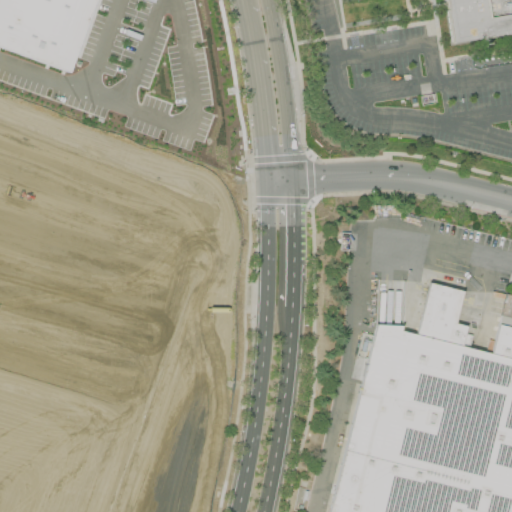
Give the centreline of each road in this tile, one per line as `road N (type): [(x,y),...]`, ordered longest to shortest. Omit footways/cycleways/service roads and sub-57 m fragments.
road 1 (secondary): [(265,183),(264,324),(235,511)]
road 2 (secondary): [(261,511),(290,306)]
road 3 (secondary): [(240,1),(265,183)]
road 4 (secondary): [(291,182),(266,0)]
road 5 (secondary): [(290,306),(291,182)]
